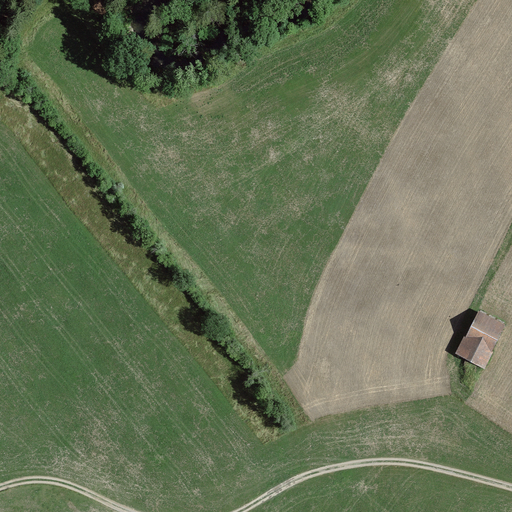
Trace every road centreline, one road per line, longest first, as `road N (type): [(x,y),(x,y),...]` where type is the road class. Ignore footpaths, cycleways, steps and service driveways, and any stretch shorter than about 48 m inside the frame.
road 1 (track): [(511,487),(415,463),(367,461),(309,472),(239,511)]
road 2 (track): [(131,511),(50,479),(0,487)]
